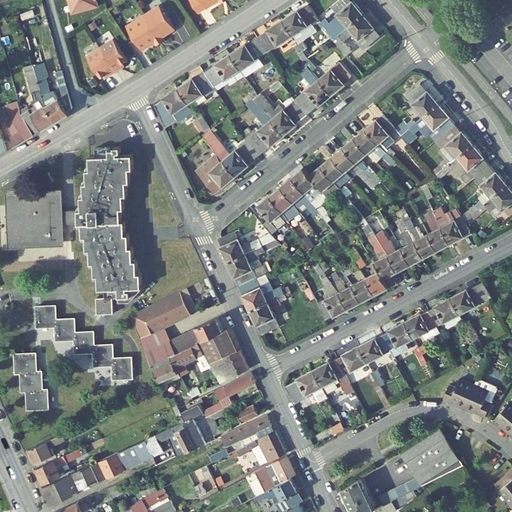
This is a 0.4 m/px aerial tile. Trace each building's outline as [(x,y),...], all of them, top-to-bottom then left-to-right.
[(95,0),(66,0),(71,14),(97,7),(95,0)] [(219,0),(191,0),(199,12),(207,7),(207,8),(219,0)] [(333,39),(364,14),(352,0),(352,1),(351,0),(338,0),(331,6),(339,15),(329,23),(326,18),(321,22),(328,32),(333,39)] [(312,23),(319,18),(309,3),(299,10),(298,9),(283,19),(293,35),(312,23)] [(175,29),(173,26),(167,16),(160,5),(143,15),(159,39),(162,37),(175,29)] [(27,12),(29,17),(41,13),(39,7),(27,12)] [(174,12),(167,16),(173,26),(179,21),(174,12)] [(364,14),(333,39),(347,56),(353,51),(344,41),(354,33),(359,39),(357,41),(364,49),(381,35),(374,28),(375,27),(364,14)] [(159,39),(143,15),(127,26),(134,36),(143,50),(155,42),(159,39)] [(293,35),(283,19),(268,29),(268,30),(257,37),(267,52),(293,35)] [(93,29),(98,26),(94,21),(90,25),(93,29)] [(317,31),(312,23),(293,35),(299,43),(303,41),(317,31)] [(259,57),(267,52),(257,37),(246,44),(246,43),(231,53),(241,69),(259,57)] [(123,63),(128,60),(114,38),(101,46),(116,71),(122,67),(121,64),(123,63)] [(307,48),(303,41),(299,43),(299,44),(303,51),(307,48)] [(303,51),(299,44),(295,46),(304,60),(308,58),(303,51)] [(110,75),(116,71),(101,46),(87,55),(101,77),(106,74),(108,72),(110,75)] [(241,69),(231,53),(215,63),(216,64),(205,71),(215,86),(226,78),(229,83),(230,85),(245,75),(241,69)] [(241,69),(245,75),(264,64),(259,57),(241,69)] [(316,68),(308,58),(304,60),(312,71),(316,68)] [(312,71),(304,60),(300,64),(308,74),(305,76),(312,85),(295,99),(308,114),(319,104),(319,105),(332,94),(319,79),(312,71)] [(340,62),(319,79),(332,94),(345,84),(344,83),(352,77),(340,62)] [(41,90),(36,73),(34,64),(25,66),(34,99),(31,100),(35,105),(29,109),(28,106),(21,110),(22,113),(34,134),(55,122),(46,106),(41,90)] [(69,114),(68,111),(72,108),(62,70),(56,71),(63,97),(60,98),(59,97),(59,98),(56,93),(53,95),(50,92),(46,76),(45,76),(43,71),(36,73),(41,90),(46,106),(55,122),(69,114)] [(205,96),(217,89),(215,86),(205,71),(194,78),(193,77),(178,87),(188,103),(192,108),(207,98),(205,96)] [(215,86),(217,89),(217,90),(229,83),(226,78),(215,86)] [(270,86),(274,91),(283,85),(279,80),(270,86)] [(406,95),(424,116),(439,103),(428,90),(421,82),(406,95)] [(174,112),(187,104),(188,103),(178,87),(163,97),(163,98),(155,103),(165,126),(177,118),(174,112)] [(253,98),(257,94),(255,91),(242,100),(245,104),(247,102),(253,98)] [(308,114),(295,99),(292,96),(284,102),(287,106),(284,109),(281,105),(275,110),(260,92),(257,94),(253,98),(284,134),(297,124),(297,123),(308,114)] [(271,145),(284,134),(253,98),(247,102),(263,122),(265,125),(259,130),(256,127),(252,131),(249,127),(242,133),(247,139),(260,154),(271,145)] [(22,113),(21,110),(18,101),(7,104),(7,106),(13,119),(6,123),(3,129),(9,138),(7,139),(12,147),(34,134),(22,113)] [(424,116),(416,123),(402,135),(407,142),(416,134),(415,132),(420,128),(427,135),(430,133),(436,140),(456,123),(450,116),(451,116),(439,103),(424,116)] [(177,118),(190,109),(187,104),(174,112),(177,118)] [(209,130),(211,129),(198,109),(194,112),(205,128),(207,132),(209,130)] [(190,115),(201,131),(205,128),(194,112),(190,115)] [(379,144),(392,156),(396,153),(390,147),(389,149),(387,147),(395,140),(390,134),(396,128),(384,114),(378,119),(378,118),(366,128),(379,144)] [(402,135),(416,123),(413,118),(408,123),(406,120),(396,128),(402,135)] [(259,130),(265,125),(263,122),(256,127),(259,130)] [(462,131),(456,123),(436,140),(443,147),(447,143),(453,150),(445,156),(447,159),(432,172),(436,175),(474,143),(463,131),(462,131)] [(366,128),(354,138),(368,153),(373,149),(382,157),(384,156),(393,164),(397,161),(392,156),(379,144),(366,128)] [(249,163),(260,154),(247,139),(230,154),(212,133),(209,130),(207,132),(203,135),(217,152),(236,175),(249,164),(249,163)] [(370,176),(377,184),(382,179),(369,165),(368,166),(361,158),(368,153),(354,138),(343,147),(356,162),(370,176)] [(474,143),(436,175),(439,180),(450,170),(454,167),(460,174),(465,181),(467,184),(475,177),(490,164),(484,157),(484,156),(474,143)] [(447,143),(443,147),(440,150),(445,156),(453,150),(447,143)] [(78,210),(60,210),(60,192),(9,194),(11,244),(62,242),(61,223),(79,223),(82,223),(84,223),(85,226),(83,226),(83,237),(86,237),(88,237),(88,240),(86,240),(87,250),(90,250),(92,250),(92,252),(90,253),(91,263),(95,263),(97,263),(97,265),(95,265),(95,276),(99,276),(101,275),(101,278),(99,278),(99,289),(105,288),(105,297),(96,297),(97,314),(113,313),(112,288),(114,288),(114,293),(119,293),(124,293),(124,296),(131,295),(131,300),(140,291),(140,287),(140,283),(142,283),(142,273),(138,273),(136,273),(136,270),(138,270),(138,260),(134,260),(132,260),(132,258),(134,257),(134,247),(130,247),(128,247),(128,245),(130,245),(130,234),(126,234),(124,234),(124,232),(126,232),(125,220),(122,220),(121,211),(119,211),(119,208),(121,208),(125,208),(124,198),(122,198),(122,195),(124,195),(128,195),(127,185),(125,185),(125,182),(127,182),(131,182),(130,171),(128,171),(128,169),(130,169),(134,169),(133,158),(131,158),(131,154),(118,155),(118,152),(121,152),(121,146),(114,147),(114,149),(109,149),(109,150),(104,151),(104,156),(96,156),(90,156),(90,167),(92,167),(93,169),(90,169),(87,169),(87,185),(84,185),(84,193),(87,193),(87,196),(84,196),(81,196),(82,206),(84,206),(84,209),(82,209),(78,209),(78,210)] [(109,150),(109,149),(109,147),(95,148),(96,156),(104,156),(104,151),(109,150)] [(343,147),(332,156),(345,172),(352,166),(365,181),(366,180),(370,176),(356,162),(343,147)] [(377,162),(382,157),(373,149),(368,153),(377,162)] [(236,175),(217,152),(196,170),(215,193),(236,175)] [(339,187),(343,183),(350,177),(345,172),(332,156),(321,165),(338,185),(339,187)] [(490,164),(475,177),(487,190),(479,197),(481,199),(463,215),(465,220),(508,184),(497,171),(496,171),(490,164)] [(360,221),(366,217),(349,198),(348,197),(341,189),(339,187),(338,185),(321,165),(310,175),(329,198),(330,199),(336,194),(346,207),(348,206),(360,221)] [(456,178),(460,174),(454,167),(450,170),(456,178)] [(292,177),(307,194),(328,222),(331,219),(328,214),(329,213),(322,204),(329,198),(310,175),(304,168),(292,177)] [(41,177),(46,186),(54,181),(49,172),(41,177)] [(439,180),(436,175),(426,181),(429,186),(439,180)] [(373,188),(377,184),(370,176),(366,180),(373,188)] [(306,203),(312,212),(327,233),(334,229),(328,222),(307,194),(292,177),(281,186),(294,202),(298,208),(306,203)] [(409,188),(415,183),(411,179),(406,184),(409,188)] [(463,215),(459,217),(451,222),(446,212),(442,214),(429,186),(426,181),(421,184),(432,207),(440,222),(451,243),(465,236),(464,235),(471,232),(468,225),(465,220),(463,215)] [(467,184),(465,181),(458,187),(460,189),(467,184)] [(511,214),(511,188),(508,184),(465,220),(468,225),(488,208),(491,212),(499,204),(504,210),(505,209),(510,216),(511,214)] [(341,189),(348,197),(351,194),(352,193),(346,185),(345,186),(341,189)] [(283,212),(298,233),(301,238),(307,234),(299,223),(306,218),(305,217),(298,208),(294,202),(281,186),(270,196),(283,212)] [(294,236),(298,233),(283,212),(270,196),(259,206),(270,219),(264,224),(272,233),(285,223),(294,236)] [(298,208),(305,217),(312,212),(306,203),(298,208)] [(499,204),(491,212),(496,217),(504,210),(499,204)] [(459,217),(463,215),(456,205),(453,206),(459,217)] [(437,250),(429,233),(425,235),(423,232),(422,233),(418,226),(415,228),(404,207),(399,210),(399,211),(424,257),(437,250)] [(440,222),(432,207),(428,209),(433,218),(428,220),(434,231),(429,233),(437,250),(451,243),(440,222)] [(424,257),(399,211),(393,214),(404,234),(402,235),(407,244),(402,247),(411,264),(424,257)] [(389,241),(372,213),(366,217),(383,245),(389,241)] [(383,245),(366,217),(360,221),(352,226),(356,232),(364,228),(377,248),(383,245)] [(267,231),(263,225),(258,228),(263,234),(267,231)] [(332,237),(338,234),(334,229),(327,233),(329,235),(330,234),(332,237)] [(263,245),(277,238),(273,235),(261,241),(259,238),(243,245),(240,238),(239,238),(236,230),(219,238),(222,245),(221,246),(228,261),(263,245)] [(338,234),(332,237),(336,243),(341,240),(338,234)] [(263,245),(265,250),(281,243),(277,238),(263,245)] [(240,285),(267,272),(267,271),(263,264),(254,269),(251,262),(260,258),(261,257),(259,253),(265,250),(263,245),(228,261),(235,277),(236,276),(240,285)] [(367,264),(356,247),(350,251),(360,268),(367,264)] [(411,264),(402,247),(389,254),(397,271),(411,264)] [(397,271),(389,254),(375,262),(380,270),(389,287),(398,282),(393,273),(397,271)] [(263,264),(260,258),(251,262),(254,269),(263,264)] [(324,260),(319,264),(320,264),(325,271),(330,268),(324,260)] [(355,261),(350,264),(354,271),(359,267),(355,261)] [(335,316),(348,308),(340,292),(333,283),(328,276),(325,271),(320,264),(317,266),(315,267),(323,278),(322,278),(331,296),(318,303),(327,319),(334,315),(335,316)] [(343,269),(347,275),(352,272),(347,266),(343,269)] [(389,287),(380,270),(366,277),(375,294),(389,287)] [(333,283),(341,278),(336,271),(328,276),(333,283)] [(250,310),(308,283),(305,278),(283,289),(281,286),(275,289),(267,272),(240,285),(244,294),(243,294),(250,310)] [(375,294),(366,277),(353,284),(362,301),(375,294)] [(348,308),(362,301),(353,284),(348,287),(345,284),(341,278),(333,283),(340,292),(348,308)] [(468,288),(451,297),(460,313),(492,296),(484,281),(468,289),(468,288)] [(310,300),(315,297),(308,283),(250,310),(257,325),(258,324),(262,334),(279,325),(275,316),(276,316),(272,308),(282,304),(280,301),(305,289),(310,300)] [(192,313),(181,290),(131,315),(152,364),(171,355),(199,342),(224,330),(218,317),(197,326),(197,327),(171,340),(165,326),(192,313)] [(429,310),(437,325),(445,321),(460,313),(451,297),(435,305),(435,306),(429,310)] [(113,364),(114,378),(133,377),(132,356),(120,357),(120,359),(117,359),(117,357),(113,357),(113,344),(101,344),(101,346),(98,346),(98,344),(94,344),(94,331),(82,331),(82,333),(79,333),(79,331),(75,331),(75,318),(63,318),(63,320),(60,320),(60,318),(56,318),(56,304),(45,305),(45,307),(42,307),(41,305),(37,305),(38,326),(56,325),(57,339),(75,338),(76,352),(94,351),(95,365),(113,364)] [(422,312),(405,321),(414,338),(423,333),(437,325),(429,310),(422,313),(422,312)] [(448,328),(463,320),(460,313),(445,321),(448,328)] [(478,336),(469,320),(465,323),(473,339),(478,336)] [(383,334),(391,349),(406,342),(414,338),(405,321),(389,330),(389,331),(383,334)] [(473,339),(465,323),(461,325),(469,341),(473,339)] [(426,339),(441,332),(437,325),(423,333),(426,339)] [(229,328),(224,330),(199,342),(205,353),(209,360),(211,363),(238,350),(229,328)] [(376,336),(360,345),(368,361),(391,349),(383,334),(377,337),(376,336)] [(485,350),(478,336),(473,339),(481,353),(485,350)] [(171,355),(181,375),(189,371),(185,363),(189,361),(189,360),(199,356),(205,353),(199,342),(171,355)] [(409,348),(406,342),(391,349),(395,356),(409,348)] [(337,358),(345,373),(368,361),(360,345),(343,354),(344,355),(337,358)] [(419,347),(415,349),(423,365),(427,363),(422,354),(419,347)] [(241,348),(238,350),(211,363),(216,373),(245,358),(241,348)] [(28,409),(49,408),(48,397),(46,397),(46,394),(48,393),(48,389),(43,389),(43,379),(40,379),(40,376),(42,376),(42,371),(37,371),(36,361),(34,361),(34,357),(36,357),(36,353),(15,354),(16,372),(21,372),(22,391),(27,390),(28,409)] [(207,361),(209,360),(205,353),(199,356),(201,361),(206,358),(207,361)] [(181,375),(171,355),(152,364),(162,386),(164,385),(166,389),(168,388),(166,383),(182,376),(181,375)] [(245,358),(216,373),(221,383),(250,368),(245,358)] [(345,373),(337,358),(331,361),(330,360),(314,369),(323,385),(339,377),(348,394),(354,391),(350,383),(345,373)] [(286,385),(294,400),(323,385),(314,369),(298,377),(298,379),(286,385)] [(251,371),(216,390),(220,399),(256,381),(251,371)] [(373,371),(369,373),(380,394),(384,392),(381,385),(377,377),(373,371)] [(377,377),(381,385),(385,383),(381,375),(377,377)] [(451,384),(444,398),(453,401),(454,400),(466,405),(475,384),(461,377),(457,387),(451,384)] [(478,378),(475,384),(466,405),(478,410),(477,412),(486,416),(498,388),(496,386),(478,378)] [(201,393),(198,386),(190,390),(193,397),(201,393)] [(391,404),(384,392),(380,394),(386,406),(391,404)] [(179,408),(175,397),(170,400),(175,410),(179,408)] [(225,407),(222,401),(204,410),(205,413),(206,416),(225,407)] [(511,431),(511,402),(510,401),(496,418),(506,426),(504,428),(511,434),(511,431)] [(204,410),(200,403),(181,412),(185,421),(198,445),(206,441),(195,418),(205,413),(204,410)] [(233,426),(259,414),(255,404),(249,407),(243,409),(238,412),(239,415),(230,419),(231,420),(233,426)] [(233,410),(230,405),(225,407),(206,416),(215,435),(233,426),(231,420),(218,426),(215,419),(233,410)] [(181,412),(179,408),(175,410),(181,423),(185,421),(181,412)] [(242,438),(245,445),(256,439),(275,430),(272,424),(273,424),(268,414),(220,436),(222,441),(225,440),(227,445),(242,438)] [(185,421),(181,423),(146,439),(154,455),(165,450),(160,441),(170,437),(178,454),(198,445),(185,421)] [(342,425),(335,428),(337,433),(344,429),(342,425)] [(407,460),(447,435),(441,427),(402,452),(407,460)] [(237,449),(240,454),(250,450),(250,449),(253,447),(262,464),(286,452),(275,430),(256,439),(245,445),(237,449)] [(52,445),(66,439),(65,435),(63,433),(29,449),(34,459),(39,456),(41,460),(55,454),(52,445)] [(415,489),(465,464),(447,435),(407,460),(411,466),(418,477),(389,491),(393,500),(415,489)] [(211,449),(210,446),(222,441),(220,436),(203,444),(207,451),(211,449)] [(119,452),(127,468),(154,455),(146,439),(119,452)] [(68,461),(91,451),(88,444),(38,467),(45,483),(62,475),(61,472),(64,471),(62,466),(68,463),(68,461)] [(229,453),(226,449),(211,456),(214,461),(229,453)] [(127,468),(119,452),(100,461),(108,477),(127,468)] [(403,463),(407,460),(402,452),(376,468),(378,471),(400,458),(403,463)] [(256,471),(266,491),(292,477),(292,476),(296,474),(287,455),(256,471)] [(98,481),(108,477),(100,461),(73,473),(76,480),(86,475),(90,484),(91,484),(98,480),(98,481)] [(207,465),(202,467),(207,477),(212,475),(207,465)] [(511,479),(511,469),(496,483),(500,489),(511,479)] [(74,480),(76,480),(73,473),(42,488),(50,506),(80,492),(74,480)] [(86,475),(76,480),(82,491),(92,486),(91,484),(90,484),(86,475)] [(281,511),(304,499),(292,477),(266,491),(256,496),(259,501),(269,496),(270,499),(274,497),(281,511)] [(347,498),(365,487),(360,478),(343,489),(347,498)] [(125,479),(108,487),(113,498),(131,490),(125,479)] [(511,479),(500,489),(511,504),(511,503),(511,479)] [(202,483),(196,486),(200,495),(207,492),(202,483)] [(164,487),(132,505),(135,511),(169,511),(176,509),(171,500),(163,504),(161,500),(169,496),(164,487)] [(354,511),(368,511),(375,509),(365,487),(347,498),(354,511)] [(391,511),(398,509),(397,507),(408,501),(417,495),(415,489),(393,500),(375,509),(368,511),(391,511)] [(89,496),(86,497),(91,508),(94,506),(89,496)] [(86,497),(54,511),(82,511),(91,508),(86,497)]
